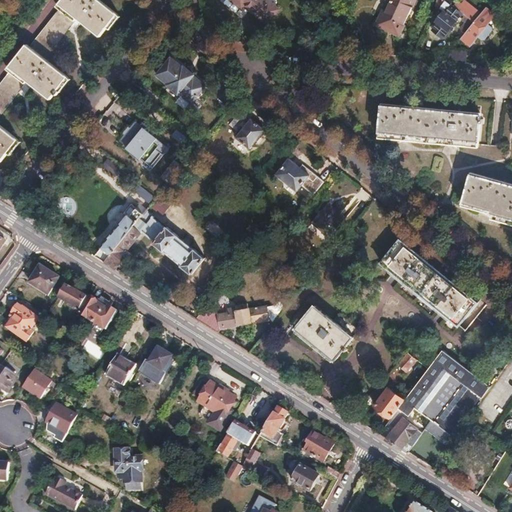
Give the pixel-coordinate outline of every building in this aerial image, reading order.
[(0,160),(1,162),(19,140),(0,124),(0,116),(28,81),(51,99),(68,78),(46,60),(78,19),(101,37),(118,15),(99,0),(67,0),(62,6),(30,47),(12,69),(0,84),(0,160)] [(267,0),(229,0),(242,10),(244,6),(267,24),(279,10),(267,0)] [(387,0),(388,0),(376,25),(399,35),(414,0),(387,0)] [(439,22),(432,30),(442,38),(448,29),(450,31),(456,24),(454,23),(461,14),(452,6),(444,0),(435,0),(434,5),(446,14),(444,15),(442,13),(437,20),(439,22)] [(458,0),(456,0),(452,6),(461,14),(462,13),(466,16),(471,10),(458,0)] [(464,35),(461,38),(470,46),(477,38),(480,40),(484,39),(491,31),(491,26),(488,24),(495,16),(486,8),(479,17),(471,10),(466,16),(469,19),(474,23),(464,35)] [(469,19),(460,31),(464,35),(474,23),(469,19)] [(27,45),(9,67),(12,69),(30,47),(27,45)] [(193,72),(186,67),(184,65),(183,66),(171,57),(157,74),(169,84),(168,85),(179,94),(179,93),(192,103),(207,85),(194,75),(195,74),(193,72)] [(381,106),(378,135),(478,145),(481,115),(381,106)] [(241,113),(230,125),(237,130),(246,118),(241,113)] [(252,120),(237,138),(249,148),(264,130),(252,120)] [(156,148),(161,142),(148,131),(150,128),(142,121),(139,124),(135,121),(129,128),(131,129),(126,135),(124,134),(119,140),(123,144),(121,146),(129,153),(131,151),(150,166),(161,153),(156,148)] [(161,142),(156,148),(161,153),(167,146),(161,142)] [(289,157),(276,173),(297,190),(301,184),(313,194),(324,180),(317,175),(312,180),(308,176),(309,174),(289,157)] [(108,159),(102,166),(114,176),(119,169),(108,159)] [(174,161),(161,178),(168,184),(182,167),(174,161)] [(511,184),(470,174),(462,203),(490,211),(490,213),(509,219),(509,221),(511,222),(511,184)] [(151,203),(155,195),(146,189),(142,197),(151,203)] [(165,190),(151,208),(161,216),(176,199),(165,190)] [(328,202),(312,221),(330,237),(346,217),(328,202)] [(128,215),(94,256),(104,262),(144,214),(136,209),(130,216),(128,215)] [(144,214),(104,262),(115,269),(128,253),(126,251),(142,232),(154,241),(153,243),(163,251),(164,250),(182,264),(181,265),(191,273),(204,257),(165,226),(164,228),(152,219),(153,217),(146,212),(144,214)] [(400,240),(381,263),(459,326),(478,303),(400,240)] [(41,267),(31,284),(49,295),(60,278),(41,267)] [(295,284),(283,300),(289,304),(301,289),(295,284)] [(66,285),(59,298),(80,310),(87,297),(66,285)] [(91,299),(82,314),(107,329),(118,311),(105,304),(108,300),(101,296),(97,303),(91,299)] [(235,309),(218,311),(220,324),(267,318),(273,323),(287,306),(279,299),(274,305),(272,304),(247,307),(246,301),(234,302),(235,309)] [(17,314),(5,332),(26,345),(35,330),(32,328),(39,316),(22,305),(21,306),(17,304),(13,311),(17,314)] [(314,305),(295,328),(334,360),(353,337),(314,305)] [(170,361),(172,359),(165,355),(166,353),(158,348),(149,363),(146,361),(138,373),(159,386),(173,362),(170,361)] [(428,369),(405,399),(405,400),(392,418),(379,434),(408,452),(422,433),(402,418),(406,413),(426,427),(448,444),(466,417),(468,418),(491,386),(442,350),(428,369)] [(407,353),(397,363),(405,370),(416,359),(407,353)] [(119,354),(107,374),(124,385),(136,365),(119,354)] [(4,366),(0,371),(0,383),(10,390),(20,376),(4,366)] [(34,370),(23,388),(40,399),(52,382),(34,370)] [(202,380),(193,395),(200,399),(199,402),(214,411),(208,422),(221,430),(233,409),(230,408),(236,398),(211,382),(209,385),(202,380)] [(0,383),(0,386),(9,392),(10,390),(0,383)] [(388,388),(375,405),(392,418),(405,400),(388,388)] [(78,416),(58,405),(46,423),(48,424),(47,431),(55,436),(54,439),(62,444),(73,425),(78,416)] [(274,413),(260,436),(271,442),(278,446),(285,435),(279,431),(286,420),(285,419),(288,414),(279,409),(276,414),(274,413)] [(108,413),(104,421),(108,423),(113,416),(108,413)] [(113,416),(108,423),(113,425),(117,418),(113,416)] [(222,444),(218,452),(220,453),(221,451),(229,456),(239,440),(249,446),(257,433),(236,421),(229,434),(231,435),(229,439),(226,437),(224,442),(226,443),(225,445),(222,444)] [(310,444),(305,451),(325,462),(335,444),(327,439),(326,440),(312,432),(306,442),(310,444)] [(260,436),(256,442),(267,448),(271,442),(260,436)] [(248,456),(242,465),(253,472),(258,464),(252,461),(257,452),(252,449),(248,456)] [(130,450),(118,450),(120,471),(125,471),(126,481),(141,480),(141,469),(143,469),(142,457),(130,457),(130,450)] [(243,454),(237,463),(242,465),(248,456),(243,454)] [(0,477),(8,478),(9,461),(1,460),(0,460),(0,477)] [(235,463),(227,476),(234,480),(242,467),(235,463)] [(302,466),(294,480),(312,490),(320,476),(302,466)] [(330,467),(327,473),(339,479),(342,473),(330,467)] [(54,481),(47,495),(76,511),(84,496),(74,490),(72,493),(68,490),(69,487),(66,486),(68,482),(58,477),(55,481),(54,481)] [(141,480),(126,481),(126,489),(141,488),(141,480)] [(430,511),(415,502),(408,511),(430,511)]
